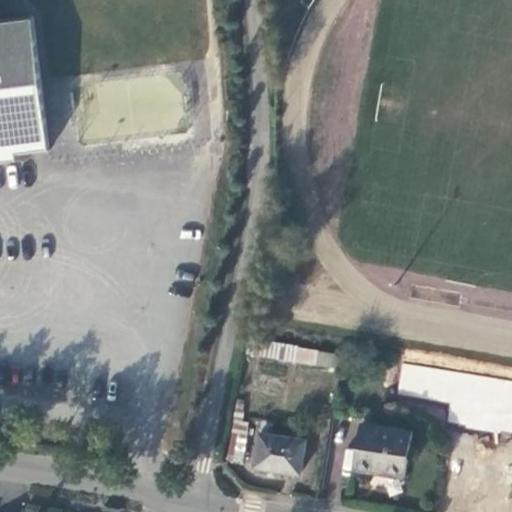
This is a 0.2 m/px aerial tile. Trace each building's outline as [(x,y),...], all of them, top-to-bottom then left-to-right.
[(0,151),(36,147),(23,13),(0,16),(0,151)] [(246,365),(337,380),(340,365),(249,350),(246,365)] [(511,393),(418,379),(416,393),(468,401),(465,423),(511,430),(511,393)] [(412,442),(360,435),(354,481),(405,489),(412,442)] [(254,478),(300,485),(306,451),(259,444),(254,478)]
